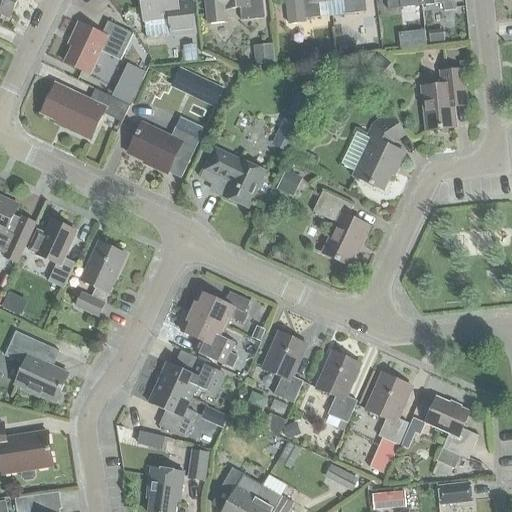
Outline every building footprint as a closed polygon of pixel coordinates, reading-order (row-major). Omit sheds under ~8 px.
[(0,0),(0,14),(6,17),(13,0),(0,0)] [(171,35),(172,38),(195,35),(192,3),(178,4),(177,0),(141,0),(146,38),(171,35)] [(241,23),(265,20),(262,0),(204,0),(207,26),(226,24),(225,11),(240,10),(241,23)] [(331,3),(330,0),(286,0),(289,27),(305,25),(305,21),(321,19),(319,4),(331,3)] [(330,0),(331,3),(343,2),(344,16),(366,13),(364,0),(330,0)] [(376,0),(378,13),(388,12),(386,0),(376,0)] [(408,0),(386,0),(388,12),(410,9),(408,0)] [(420,0),(421,8),(443,5),(444,12),(456,10),(455,0),(420,0)] [(72,38),(76,40),(64,64),(90,76),(101,53),(120,61),(132,35),(108,23),(101,36),(78,25),(72,38)] [(352,45),(338,47),(339,57),(353,55),(352,45)] [(263,65),(275,64),(273,46),(261,47),(263,65)] [(377,54),(367,67),(375,73),(385,61),(377,54)] [(467,108),(464,81),(463,72),(441,75),(442,88),(422,90),(427,133),(456,129),(453,109),(467,108)] [(223,90),(201,80),(194,94),(216,104),(223,90)] [(121,124),(128,108),(95,92),(90,103),(56,87),(42,117),(66,128),(65,130),(90,142),(103,115),(121,124)] [(296,95),(287,114),(298,119),(307,101),(296,95)] [(398,171),(405,156),(392,149),(394,144),(405,137),(390,115),(373,126),(368,138),(371,140),(353,177),(384,192),(395,170),(398,171)] [(281,128),(295,134),(299,125),(285,119),(281,128)] [(189,164),(199,141),(175,130),(171,139),(142,126),(128,155),(152,166),(151,168),(167,175),(175,157),(189,164)] [(288,159),(311,171),(317,159),(294,147),(288,159)] [(223,198),(249,210),(266,173),(240,161),(240,162),(215,150),(204,172),(230,184),(223,198)] [(289,196),(298,178),(285,172),(277,190),(289,196)] [(361,248),(370,229),(348,219),(354,208),(323,193),(313,214),(336,225),(322,255),(349,268),(359,247),(361,248)] [(0,252),(6,255),(4,259),(17,265),(35,225),(22,219),(22,220),(14,217),(18,207),(5,200),(3,204),(0,202),(0,252)] [(37,256),(57,265),(49,283),(65,291),(77,265),(66,260),(77,234),(52,222),(37,256)] [(109,295),(125,257),(98,245),(82,283),(96,289),(91,300),(81,296),(76,308),(99,318),(104,306),(102,305),(107,294),(109,295)] [(10,292),(3,308),(22,316),(29,300),(10,292)] [(198,294),(189,313),(225,330),(230,320),(243,326),(247,317),(234,311),(234,310),(198,294)] [(225,330),(189,313),(180,333),(197,341),(192,352),(202,357),(232,371),(238,358),(230,355),(234,346),(221,340),(225,330)] [(256,327),(251,339),(260,343),(265,331),(256,327)] [(32,395),(55,405),(68,376),(37,362),(44,347),(15,334),(4,358),(24,367),(15,388),(21,390),(20,392),(31,397),(32,395)] [(273,397),(293,406),(303,384),(291,379),(306,347),(278,335),(262,371),(281,379),(273,397)] [(327,417),(347,425),(356,403),(345,398),(360,366),(332,354),(316,391),(335,399),(327,417)] [(157,384),(192,400),(198,387),(216,395),(225,376),(196,363),(191,375),(167,364),(157,384)] [(377,439),(382,441),(370,469),(386,476),(399,447),(398,447),(407,426),(396,421),(411,389),(381,376),(365,413),(385,422),(377,439)] [(192,400),(157,384),(148,405),(166,413),(159,428),(186,440),(197,415),(187,411),(192,400)] [(460,459),(467,462),(477,439),(461,432),(468,415),(435,400),(425,424),(424,426),(448,436),(442,451),(460,459)] [(277,418),(269,434),(278,438),(282,429),(282,428),(285,422),(277,418)] [(411,424),(404,439),(417,444),(424,426),(425,424),(415,420),(413,425),(411,424)] [(0,469),(1,476),(20,472),(21,480),(24,482),(32,480),(34,477),(32,470),(52,467),(46,433),(4,440),(1,425),(0,425),(0,469)] [(282,428),(282,429),(286,440),(296,437),(292,425),(282,428)] [(287,445),(283,452),(295,459),(299,452),(287,445)] [(188,480),(204,482),(207,455),(192,453),(188,480)] [(150,469),(147,499),(150,499),(148,511),(174,511),(175,502),(179,503),(183,473),(150,469)] [(222,511),(248,511),(262,488),(243,477),(231,470),(219,491),(230,497),(222,511)] [(338,470),(333,481),(350,490),(356,479),(338,470)] [(470,484),(438,488),(440,506),(471,502),(470,484)] [(248,511),(289,511),(293,505),(281,498),(281,499),(262,488),(248,511)] [(406,509),(404,492),(372,495),(373,511),(406,509)] [(58,493),(14,501),(15,511),(59,511),(59,510),(61,510),(58,493)] [(0,501),(0,511),(8,511),(8,500),(0,501)]
